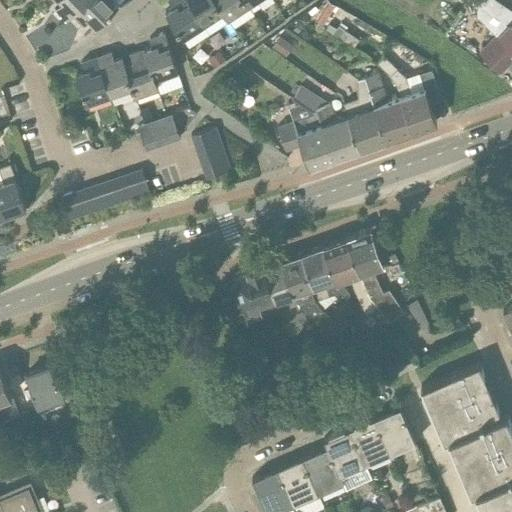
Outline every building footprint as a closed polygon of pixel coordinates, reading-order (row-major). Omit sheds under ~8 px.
[(67,20),(73,14),(87,0),(59,0),(62,2),(56,8),(67,20)] [(87,0),(73,14),(84,25),(90,20),(96,26),(118,4),(114,0),(87,0)] [(183,36),(203,23),(187,0),(169,0),(173,5),(166,10),(183,36)] [(187,0),(203,23),(223,11),(216,0),(187,0)] [(228,17),(248,4),(245,0),(216,0),(223,11),(223,10),(228,17)] [(324,24),(336,4),(328,0),(326,0),(315,19),(324,24)] [(477,0),(477,14),(497,35),(480,51),(500,71),(511,58),(511,9),(497,0),(477,0)] [(318,9),(315,6),(308,11),(311,15),(318,9)] [(298,33),(304,25),(300,22),(293,29),(298,33)] [(359,38),(339,25),(337,28),(330,23),(326,29),(354,47),(359,38)] [(266,32),(261,24),(256,27),(255,34),(258,38),(266,32)] [(155,79),(155,78),(178,70),(165,33),(150,38),(152,46),(145,48),(155,79)] [(271,47),(282,54),(290,42),(279,35),(271,47)] [(134,94),(136,94),(158,87),(155,78),(155,79),(145,48),(130,54),(132,62),(126,64),(133,87),(132,87),(134,94)] [(208,57),(214,67),(226,60),(219,50),(208,57)] [(133,87),(126,64),(125,64),(122,56),(114,59),(112,51),(96,56),(109,94),(132,87),(133,87)] [(396,81),(400,94),(413,130),(437,121),(430,103),(442,99),(432,69),(405,77),(384,55),(378,62),(396,81)] [(105,95),(109,94),(96,56),(81,61),(84,69),(76,72),(86,102),(105,95)] [(364,75),(386,139),(413,130),(400,94),(387,98),(378,71),(364,75)] [(345,109),(359,149),(386,139),(364,75),(358,77),(358,97),(343,102),(345,109)] [(317,112),(333,158),(359,149),(345,109),(341,110),(342,114),(335,116),(330,102),(300,84),(292,97),(316,112),(317,111),(317,112)] [(309,166),(333,158),(317,112),(317,111),(316,112),(296,119),(277,125),(286,149),(301,143),(309,166)] [(160,117),(168,141),(180,137),(172,113),(160,117)] [(157,145),(168,141),(160,117),(149,121),(157,145)] [(146,149),(157,145),(149,121),(138,125),(146,149)] [(191,133),(195,144),(219,136),(216,125),(191,133)] [(195,144),(199,156),(223,148),(219,136),(195,144)] [(199,156),(203,168),(227,159),(223,148),(199,156)] [(227,159),(203,168),(207,179),(231,171),(227,159)] [(0,207),(3,216),(26,208),(10,163),(0,166),(0,207)] [(131,172),(139,196),(150,192),(142,168),(131,172)] [(127,200),(139,196),(131,172),(119,176),(127,200)] [(116,204),(127,200),(119,176),(108,180),(116,204)] [(105,208),(116,204),(108,180),(96,184),(105,208)] [(93,212),(105,208),(96,184),(84,188),(93,212)] [(81,216),(93,212),(84,188),(73,192),(81,216)] [(70,220),(81,216),(73,192),(62,196),(70,220)] [(383,260),(382,261),(371,228),(365,230),(364,230),(360,231),(359,231),(346,236),(359,270),(377,305),(379,306),(389,320),(403,311),(388,289),(382,290),(373,270),(386,266),(383,260)] [(384,324),(389,320),(379,306),(377,305),(359,270),(346,236),(324,244),(336,277),(348,273),(366,313),(373,310),(384,324)] [(316,284),(336,277),(324,244),(303,252),(316,284)] [(314,301),(310,287),(316,284),(303,252),(282,259),(295,294),(299,302),(298,302),(303,310),(310,318),(313,321),(315,318),(323,308),(321,307),(320,308),(314,301)] [(289,307),(298,302),(299,302),(295,294),(282,259),(265,265),(276,298),(284,295),(286,302),(289,307)] [(259,304),(276,298),(265,265),(264,266),(259,265),(250,268),(247,272),(232,277),(246,317),(262,312),(259,304)] [(326,327),(332,316),(333,317),(349,292),(342,284),(321,307),(323,308),(315,318),(326,327)] [(219,301),(225,320),(240,315),(234,296),(219,301)] [(430,326),(421,306),(417,298),(406,305),(423,329),(430,326)] [(511,330),(511,305),(503,309),(511,330)] [(303,310),(291,320),(301,329),(310,318),(303,310)] [(295,336),(301,329),(291,320),(283,326),(295,336)] [(443,439),(449,437),(500,413),(479,362),(421,386),(443,439)] [(0,400),(12,396),(0,363),(0,420),(5,418),(7,417),(2,404),(0,404),(0,400)] [(38,405),(63,396),(51,364),(26,374),(38,405)] [(34,402),(27,404),(31,413),(37,411),(34,402)] [(374,416),(390,452),(415,441),(400,405),(374,416)] [(35,429),(28,409),(8,416),(28,431),(35,429)] [(476,486),(511,469),(511,425),(506,411),(500,413),(449,437),(470,489),(476,486)] [(365,463),(390,452),(374,416),(350,426),(365,463)] [(340,474),(365,463),(350,426),(324,438),(327,445),(340,474)] [(52,444),(53,445),(77,462),(96,455),(89,432),(52,444)] [(343,481),(340,474),(327,445),(303,455),(319,492),(343,481)] [(294,503),(319,492),(303,455),(278,466),(294,503)] [(266,511),(271,511),(294,503),(278,466),(252,477),(266,511)] [(511,511),(511,469),(476,486),(486,511),(511,511)] [(0,511),(52,511),(52,509),(45,511),(39,511),(29,485),(0,496),(0,511)] [(393,506),(389,495),(382,498),(386,508),(393,506)] [(416,506),(418,511),(434,511),(444,508),(439,496),(416,506)]
